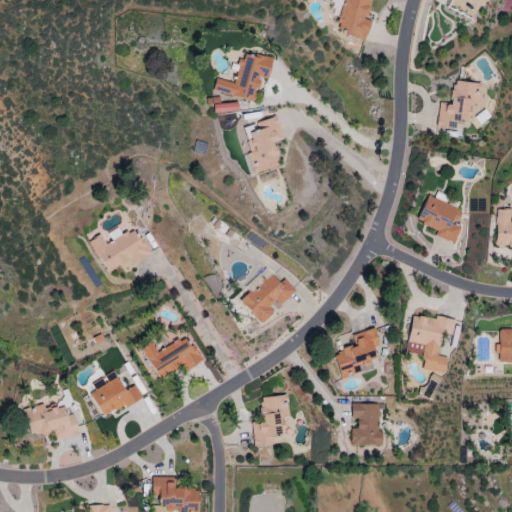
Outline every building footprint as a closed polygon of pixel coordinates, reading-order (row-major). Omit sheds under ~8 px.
[(370,0),(344,0),(335,30),(364,40),(370,21),(364,19),(370,0)] [(253,101),(258,77),(267,79),(271,59),(240,52),(234,83),(215,79),(212,92),(253,101)] [(479,83),(452,81),(450,104),(438,103),(436,127),(456,129),(456,122),(469,123),(471,105),(477,106),(479,83)] [(237,112),(237,103),(212,104),(212,113),(237,112)] [(450,225),(456,208),(425,196),(416,222),(436,229),(433,236),(454,244),(459,228),(450,225)] [(511,222),(509,223),(509,210),(495,210),(494,246),(511,246),(511,222)] [(87,242),(106,273),(129,259),(133,265),(149,254),(133,228),(105,245),(99,235),(87,242)] [(294,291),(283,279),(278,284),(270,275),(240,302),(260,324),(272,313),(268,307),(275,301),(279,305),(294,291)] [(404,353),(422,356),(420,370),(444,374),(446,358),(437,356),(441,334),(451,336),(454,321),(411,314),(404,353)] [(339,378),(360,373),(358,366),(375,361),(372,348),(378,346),(374,329),(351,335),(354,347),(332,353),(339,378)] [(511,329),(497,330),(497,345),(496,345),(496,363),(511,362),(511,329)] [(139,348),(159,380),(180,366),(184,372),(200,362),(183,336),(156,353),(149,342),(139,348)] [(89,393),(100,417),(123,406),(123,407),(140,400),(133,386),(122,391),(113,372),(102,376),(103,378),(90,384),(94,391),(89,393)] [(250,423),(253,447),(273,444),(272,437),(281,437),(279,419),(288,418),(285,395),(258,398),(261,422),(250,423)] [(28,436),(52,431),(54,440),(77,435),(72,414),(64,416),(61,406),(44,410),(42,404),(22,409),(28,436)] [(377,405),(350,404),(350,418),(356,418),(356,429),(350,429),(349,446),(380,446),(381,432),(377,432),(377,405)] [(197,511),(197,490),(174,489),(174,478),(151,477),(150,498),(159,498),(158,506),(153,506),(152,511),(161,511),(162,511),(197,511)]
